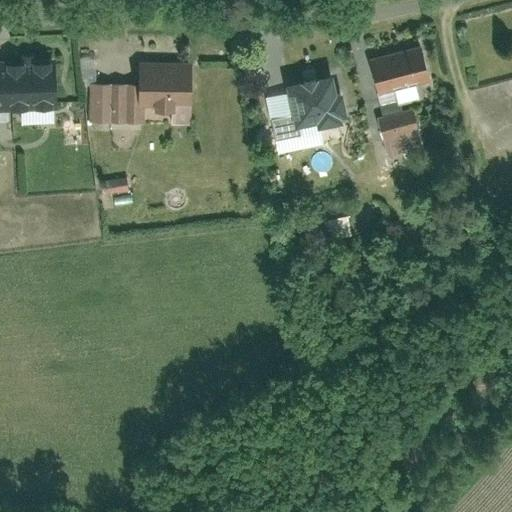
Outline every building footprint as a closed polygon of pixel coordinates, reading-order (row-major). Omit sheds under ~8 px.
[(377,89),(430,75),(420,40),(367,54),(377,89)] [(0,105),(52,104),(51,55),(0,56),(0,105)] [(186,103),(186,59),(134,59),(134,81),(134,103),(186,103)] [(308,121),(339,114),(332,86),(327,87),(323,70),(277,81),(279,92),(286,120),(307,116),(308,121)] [(134,103),(134,81),(88,81),(88,118),(134,118),(134,103)] [(286,120),(279,92),(261,96),(270,136),(288,131),(286,120)] [(407,105),(375,116),(381,134),(413,123),(407,105)] [(96,179),(98,191),(126,186),(124,173),(96,179)] [(329,217),(333,236),(356,231),(352,212),(329,217)]
